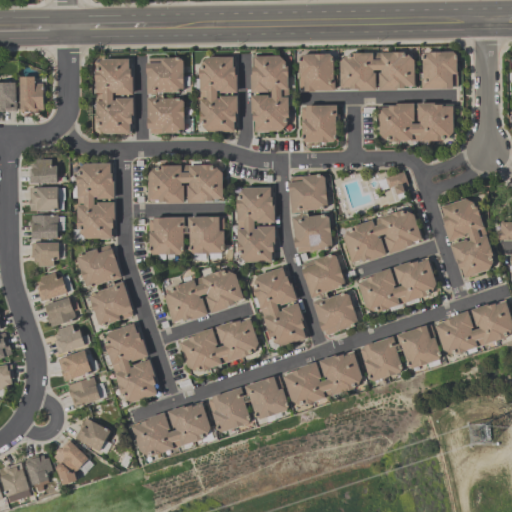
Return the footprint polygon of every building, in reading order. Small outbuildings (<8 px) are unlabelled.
[(414,60),(414,85),(404,85),(404,87),(396,87),(396,89),(379,89),(378,72),(381,72),(381,69),(373,69),(373,72),(375,72),(375,89),(358,90),(358,88),(350,88),(350,86),(340,86),(339,60),(345,54),(352,54),(352,52),(373,52),(381,52),(381,51),(405,51),(414,60)] [(453,51),(456,53),(457,86),(452,86),(452,88),(421,88),(421,79),(419,79),(419,73),(422,73),(422,55),(425,55),(425,51),(453,51)] [(302,53),(330,53),(333,56),(333,79),(335,79),(335,89),(299,90),(299,57),(302,53)] [(255,130),(255,120),(253,120),(253,112),(251,112),(251,94),(268,94),(268,96),(271,96),(271,88),(268,88),(268,91),(251,91),(251,73),(252,73),(252,66),(254,66),(254,55),(279,55),(288,63),(289,122),(281,130),(255,130)] [(207,56),(235,56),(235,74),(237,74),(237,92),(219,92),(219,90),(216,90),(216,98),(219,98),(219,95),(237,95),(237,113),(236,113),(236,121),(234,121),(234,131),(207,131),(202,125),(202,122),(199,122),(199,67),(201,67),(201,62),(207,56)] [(183,60),(183,88),(179,92),(157,92),(157,93),(146,94),(146,62),(160,62),(160,57),(179,57),(183,60)] [(129,58),(129,68),(130,68),(131,76),(132,76),(133,94),(115,94),(115,92),(112,92),(113,100),(115,100),(115,97),(133,97),(133,115),(131,115),(132,122),(130,122),(130,133),(125,133),(125,135),(121,135),(121,133),(105,134),(105,133),(103,133),(98,128),(98,124),(96,124),(95,69),(97,69),(97,65),(102,59),(129,58)] [(43,109),(39,109),(39,111),(27,111),(27,108),(20,109),(20,76),(34,75),(35,83),(43,83),(43,109)] [(0,82),(16,82),(16,110),(3,110),(3,111),(0,111),(0,82)] [(149,133),(149,128),(147,128),(147,97),(157,97),(157,98),(180,98),(183,102),(184,130),(180,132),(149,133)] [(444,140),(400,140),(400,141),(388,141),(388,140),(387,140),(379,133),(378,106),(388,106),(388,105),(394,105),(393,103),(414,103),(414,120),(412,120),(412,123),(419,123),(419,120),(417,120),(417,103),(434,103),(434,104),(442,104),(442,105),(453,105),(453,132),(444,140)] [(301,106),(306,106),(306,104),(337,104),(337,115),(336,115),(336,137),(333,141),(305,141),(301,138),(301,118),(300,118),(300,109),(301,109),(301,106)] [(56,164),(56,182),(28,182),(28,168),(31,168),(31,163),(35,163),(35,159),(50,159),(50,164),(56,164)] [(85,238),(79,232),(79,228),(77,228),(76,173),(78,173),(78,169),(84,163),(110,163),(110,173),(112,173),(112,181),(114,181),(114,198),(96,198),(96,196),(93,196),(93,204),(96,204),(96,202),(114,202),(114,220),(113,220),(113,227),(111,227),(111,238),(107,238),(107,239),(98,239),(98,238),(85,238)] [(148,200),(148,196),(146,196),(146,187),(147,187),(147,174),(153,168),(160,167),(160,165),(211,164),(211,166),(216,166),(222,172),(223,198),(212,198),(212,200),(205,200),(205,202),(187,202),(186,185),(189,185),(189,182),(181,182),(181,185),(183,185),(184,202),(166,202),(166,201),(158,201),(158,200),(148,200)] [(407,185),(403,186),(405,192),(396,194),(394,185),(388,187),(385,178),(403,172),(407,185)] [(291,213),(290,192),(289,192),(288,182),(289,182),(289,176),(321,173),(325,176),(327,204),(324,208),(301,210),(302,212),(291,213)] [(240,257),(240,253),(237,253),(235,197),(238,197),(238,193),(244,187),(270,186),(270,197),(272,197),(272,204),(274,204),(274,222),(256,223),(256,220),(253,220),(254,228),(256,228),(256,226),(274,226),(275,243),(273,243),(273,252),(271,252),(271,261),(245,262),(240,257)] [(29,210),(29,199),(29,187),(36,187),(57,187),(57,210),(29,210)] [(475,203),(484,227),(483,228),(485,235),(486,234),(494,259),(492,260),(493,262),(489,269),(476,273),(476,275),(469,277),(468,276),(464,277),(460,268),(458,269),(449,244),(468,238),(467,233),(464,234),(465,236),(449,241),(443,224),(444,224),(442,216),(444,216),(441,206),(465,198),(475,203)] [(347,230),(353,228),(353,225),(402,209),(414,214),(422,239),(412,242),(413,244),(405,246),(405,248),(389,253),(383,237),(386,236),(385,233),(377,236),(378,238),(380,238),(386,254),(369,260),(368,259),(361,261),(361,259),(351,262),(343,238),(347,230)] [(329,217),(331,244),(328,248),(310,250),(310,251),(297,252),(296,247),(295,247),(292,217),(302,216),(325,214),(329,217)] [(31,238),(31,226),(29,226),(29,219),(31,219),(31,215),(57,215),(57,238),(31,238)] [(184,250),(179,254),(152,254),(148,250),(148,219),(153,219),(153,217),(184,217),(184,228),(183,228),(183,245),(184,245),(184,250)] [(220,253),(192,253),(189,250),(189,226),(188,226),(188,217),(219,217),(219,218),(223,218),(223,249),(220,253)] [(511,238),(498,238),(498,231),(500,231),(500,228),(500,222),(511,222),(511,238)] [(38,266),(38,262),(33,262),(33,257),(31,257),(31,243),(35,243),(35,242),(58,242),(58,259),(53,259),(53,266),(38,266)] [(109,244),(110,249),(111,248),(121,277),(111,281),(111,279),(90,287),(85,284),(76,259),(79,254),(96,248),(109,244)] [(331,254),(336,256),(344,281),(342,286),(325,292),(325,293),(311,297),(301,269),(303,268),(301,264),(331,254)] [(357,282),(366,279),(365,278),(373,275),(372,273),(390,268),(395,285),(393,285),(394,288),(401,285),(400,283),(398,284),(392,267),(409,261),(410,263),(418,260),(418,262),(427,259),(436,283),(432,292),(429,293),(429,295),(377,312),(376,310),(373,311),(365,307),(357,282)] [(282,267),(285,277),(287,276),(289,283),(291,283),(296,300),(280,305),(279,303),(276,304),(279,311),(281,310),(280,308),(297,303),(303,319),(302,320),(304,327),(302,328),(306,338),(301,339),(302,340),(295,342),(294,341),(281,345),(273,342),(272,339),(269,339),(253,287),(255,286),(254,282),(257,275),(282,267)] [(172,323),(164,298),(168,290),(174,288),(174,286),(224,269),(224,271),(227,270),(235,274),(243,299),(234,302),(234,303),(227,306),(227,308),(210,313),(205,297),(207,296),(206,293),(199,296),(200,299),(202,298),(207,314),(190,320),(190,318),(182,321),(182,319),(172,323)] [(39,277),(54,272),(56,278),(61,276),(67,292),(40,301),(36,287),(38,287),(37,282),(41,281),(39,277)] [(132,315),(103,326),(98,323),(90,302),(91,302),(90,296),(91,293),(113,285),(112,285),(122,281),(133,310),(131,311),(132,315)] [(354,325),(324,335),(323,330),(322,331),(312,301),(321,298),(321,300),(343,292),(349,295),(357,320),(354,325)] [(43,305),(68,297),(70,303),(75,301),(78,309),(73,311),(76,319),(51,327),(49,323),(48,323),(46,317),(47,316),(43,305)] [(443,350),(439,340),(438,340),(435,330),(436,330),(434,325),(444,322),(443,321),(451,318),(450,316),(467,310),(472,327),(470,328),(471,330),(479,328),(478,325),(475,326),(470,309),(487,304),(488,305),(495,303),(495,304),(505,301),(511,320),(511,329),(507,337),(454,354),(454,353),(451,354),(443,350)] [(179,342),(188,339),(188,337),(195,335),(194,333),(212,327),(217,344),(215,345),(216,347),(223,345),(222,342),(220,343),(214,326),(232,321),(232,323),(240,320),(240,322),(250,319),(258,343),(254,351),(251,352),(251,354),(199,371),(198,369),(195,370),(187,367),(179,342)] [(105,339),(109,331),(134,323),(137,333),(138,332),(141,340),(142,339),(148,356),(131,361),(130,359),(128,360),(130,368),(133,367),(132,364),(149,359),(154,376),(153,377),(155,384),(154,384),(157,395),(132,403),(125,399),(123,394),(121,395),(104,343),(106,342),(105,339)] [(57,354),(53,340),(55,340),(54,335),(58,333),(56,329),(71,324),(73,331),(79,329),(84,346),(57,354)] [(408,366),(401,344),(399,344),(396,334),(425,324),(426,326),(430,325),(440,356),(438,359),(412,368),(408,366)] [(0,333),(4,332),(12,354),(0,358),(0,333)] [(369,378),(363,360),(362,360),(358,349),(363,347),(362,345),(392,336),(396,346),(395,347),(401,367),(402,367),(400,372),(374,380),(369,378)] [(91,372),(70,380),(70,379),(64,381),(63,377),(62,377),(56,359),(84,350),(91,372)] [(355,387),(303,405),(302,403),(299,404),(291,400),(283,376),(292,372),(292,371),(299,369),(298,367),(315,361),(321,378),(319,378),(320,381),(327,378),(326,376),(323,377),(318,360),(335,355),(335,356),(343,354),(344,355),(353,352),(361,376),(355,387)] [(0,364),(7,364),(7,365),(12,364),(13,379),(12,379),(13,381),(11,381),(12,384),(7,384),(8,388),(0,389),(0,364)] [(244,386),(273,375),(274,377),(278,376),(289,405),(286,410),(260,419),(256,417),(248,395),(247,395),(244,386)] [(74,407),(68,389),(69,389),(67,385),(92,377),(100,399),(74,407)] [(241,387),(244,397),(243,397),(250,418),(248,423),(222,431),(218,429),(212,412),(216,410),(215,408),(210,409),(207,400),(212,398),(211,397),(241,387)] [(147,455),(140,451),(131,427),(141,423),(140,422),(147,420),(147,418),(164,412),(169,429),(167,430),(168,432),(175,430),(175,427),(173,428),(167,411),(184,405),(184,407),(192,405),(192,406),(202,403),(210,428),(206,435),(202,437),(203,439),(151,457),(150,454),(147,455)] [(74,437),(79,428),(78,428),(82,420),(83,421),(85,417),(111,431),(105,441),(104,440),(99,451),(74,437)] [(68,439),(88,458),(74,472),(77,480),(63,485),(58,470),(57,468),(57,466),(58,464),(60,463),(53,457),(56,453),(55,452),(68,439)] [(33,484),(24,458),(38,454),(39,456),(45,454),(46,458),(48,457),(53,472),(48,474),(49,479),(33,484)] [(10,502),(8,496),(7,496),(0,472),(0,468),(3,468),(2,467),(20,462),(23,469),(24,469),(30,489),(29,489),(31,495),(10,502)]
